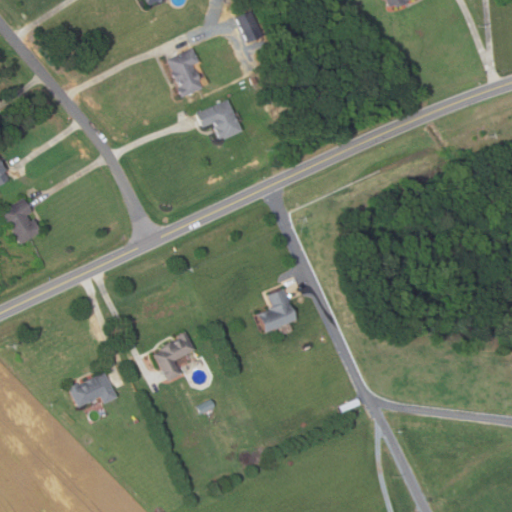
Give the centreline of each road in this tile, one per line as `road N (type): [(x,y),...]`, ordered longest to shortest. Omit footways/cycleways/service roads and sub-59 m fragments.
road 1 (secondary): [(511,80),(314,160),(0,309)]
road 2 (residential): [(149,238),(110,156),(0,23)]
